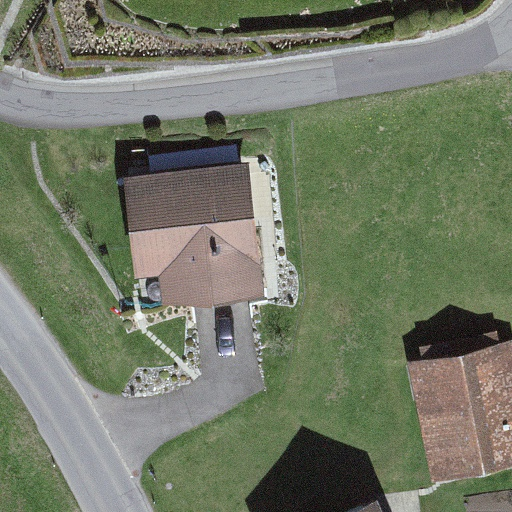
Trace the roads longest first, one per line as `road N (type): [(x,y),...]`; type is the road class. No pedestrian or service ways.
road 1 (residential): [(0,92),(59,103),(135,100),(420,63),(484,45)]
road 2 (tertiary): [(0,313),(67,401),(122,511)]
